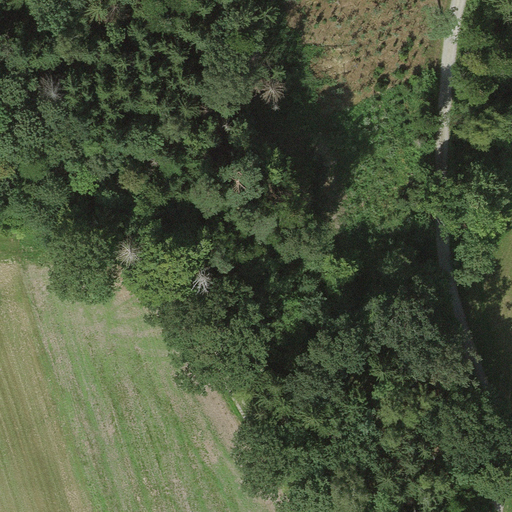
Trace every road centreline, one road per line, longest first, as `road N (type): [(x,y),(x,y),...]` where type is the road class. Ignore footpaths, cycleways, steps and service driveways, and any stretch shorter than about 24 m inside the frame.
road 1 (track): [(459,0),(442,152),(445,272),(490,424),(498,511)]
road 2 (track): [(329,511),(286,475),(237,405),(146,226),(95,179),(17,156),(0,141)]
